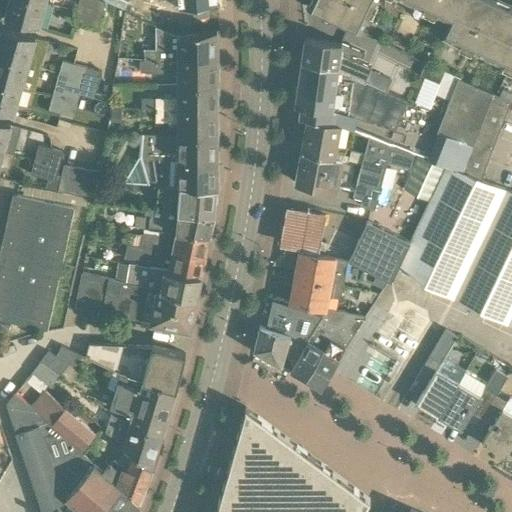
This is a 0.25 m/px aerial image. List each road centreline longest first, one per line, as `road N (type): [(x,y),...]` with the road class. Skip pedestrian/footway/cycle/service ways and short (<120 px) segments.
road 1 (secondary): [(219,353),(256,144),(259,0)]
road 2 (unclassified): [(466,511),(254,387),(219,353)]
road 3 (secondary): [(173,511),(219,353)]
